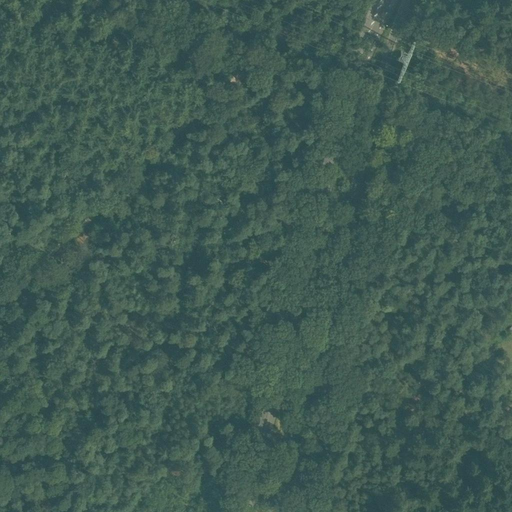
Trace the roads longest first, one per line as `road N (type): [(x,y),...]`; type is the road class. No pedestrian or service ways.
road 1 (unclassified): [(269,511),(407,0)]
road 2 (primary): [(243,511),(367,35)]
road 3 (track): [(0,298),(314,0)]
